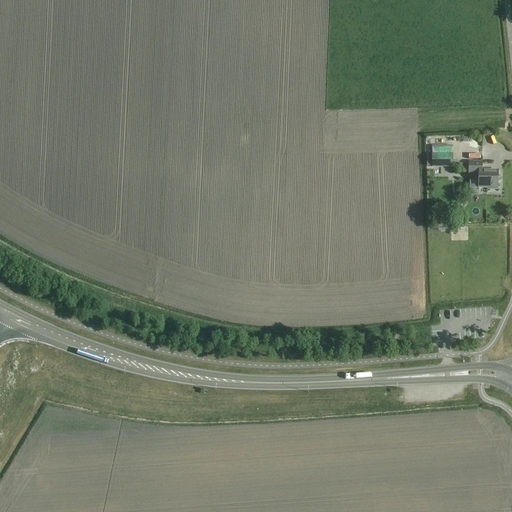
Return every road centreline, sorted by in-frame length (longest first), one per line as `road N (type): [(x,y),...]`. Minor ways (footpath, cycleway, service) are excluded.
road 1 (secondary): [(247,383),(96,347),(1,305)]
road 2 (secondary): [(4,322),(142,373),(247,383)]
road 3 (secondary): [(247,383),(386,379)]
road 4 (secondary): [(511,373),(479,366),(386,379)]
road 5 (secondary): [(386,379),(483,379),(508,388)]
